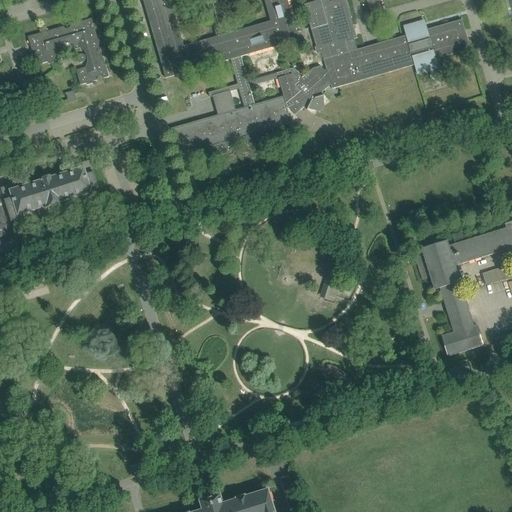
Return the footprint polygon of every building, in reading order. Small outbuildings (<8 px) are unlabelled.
[(143,0),(166,78),(231,60),(237,81),(247,78),(241,57),(299,40),(287,0),(143,0)] [(248,81),(247,78),(237,81),(238,85),(208,93),(210,98),(212,97),(218,115),(172,129),(180,156),(214,146),(215,152),(217,151),(218,152),(219,154),(220,154),(221,155),(223,155),(224,155),(225,154),(226,154),(227,153),(228,152),(228,151),(228,150),(228,148),(230,147),(229,142),(242,138),(244,144),(245,143),(246,145),(247,145),(249,146),(250,147),(252,147),(254,146),(255,145),(256,144),(257,142),(257,141),(257,140),(259,139),(257,134),(292,124),(288,110),(289,108),(295,115),(305,107),(308,110),(320,113),(324,109),(324,97),(321,93),(331,85),(332,89),(414,65),(417,75),(438,69),(436,59),(471,49),(462,20),(427,30),(425,20),(403,26),(406,36),(357,50),(354,39),(357,38),(351,18),(352,18),(346,0),(322,0),(304,5),(318,54),(322,53),(327,69),(325,71),(321,66),(313,69),(302,78),(294,68),(248,81)] [(109,77),(102,54),(101,54),(100,54),(99,53),(99,52),(99,51),(99,50),(99,49),(100,48),(101,48),(99,41),(101,41),(99,35),(97,36),(96,30),(95,30),(94,30),(93,30),(92,29),(92,28),(92,27),(92,26),(92,25),(93,24),(94,24),(92,19),(71,24),(71,25),(71,26),(70,26),(70,27),(70,28),(69,28),(68,28),(67,28),(66,28),(65,28),(65,27),(64,26),(49,30),(49,31),(49,32),(48,33),(47,34),(46,34),(45,34),(44,34),(43,33),(43,32),(29,36),(31,45),(35,43),(37,50),(30,52),(32,60),(35,59),(37,64),(48,61),(49,62),(49,63),(50,63),(51,63),(52,63),(53,63),(53,62),(54,62),(54,61),(54,60),(54,59),(57,58),(54,49),(52,50),(50,45),(55,41),(69,37),(75,37),(77,43),(74,43),(76,49),(81,47),(80,45),(85,43),(89,48),(90,54),(87,55),(83,53),(79,54),(81,62),(85,61),(88,58),(91,57),(93,62),(93,68),(87,70),(87,67),(77,70),(81,85),(88,83),(88,85),(93,83),(93,82),(97,80),(97,79),(98,78),(98,77),(99,77),(99,76),(100,76),(101,76),(102,76),(103,77),(104,78),(109,77)] [(69,103),(77,101),(74,91),(66,94),(69,103)] [(130,160),(136,158),(138,158),(135,148),(127,151),(130,160)] [(0,245),(11,242),(16,232),(13,221),(20,219),(19,215),(92,192),(93,196),(101,194),(91,161),(83,163),(84,167),(51,178),(51,177),(44,179),(44,180),(11,191),(10,186),(2,189),(0,189),(0,245)] [(511,221),(505,223),(506,227),(449,246),(448,240),(421,249),(423,256),(415,258),(422,280),(430,278),(434,290),(440,288),(454,332),(442,336),(449,357),(484,346),(477,325),(475,326),(456,266),(511,248),(511,221)] [(483,274),(487,286),(511,277),(506,265),(483,274)] [(333,302),(337,292),(338,289),(341,279),(343,274),(329,269),(322,287),(328,289),(325,299),(333,302)] [(274,511),(268,490),(245,497),(245,496),(237,498),(237,500),(223,504),(220,495),(200,501),(203,510),(197,511),(274,511)]
